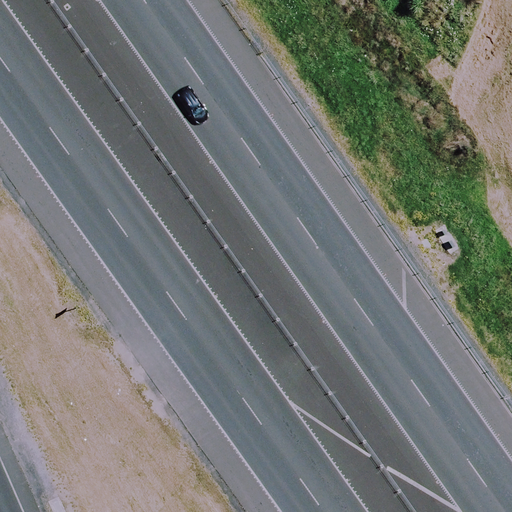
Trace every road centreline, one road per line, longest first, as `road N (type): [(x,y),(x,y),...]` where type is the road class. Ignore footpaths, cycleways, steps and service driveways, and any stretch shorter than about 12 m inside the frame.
road 1 (motorway): [(143,0),(503,511)]
road 2 (motorway): [(324,511),(0,54)]
